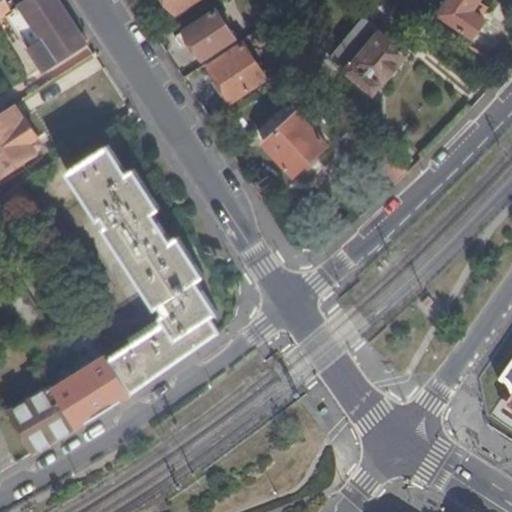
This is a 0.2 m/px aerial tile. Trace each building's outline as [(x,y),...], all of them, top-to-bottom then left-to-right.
[(0,0),(0,18),(7,14),(15,9),(8,0),(0,0)] [(87,42),(59,0),(28,0),(15,9),(7,14),(44,70),(87,42)] [(170,0),(178,11),(195,0),(170,0)] [(340,0),(352,8),(358,0),(340,0)] [(363,0),(392,19),(404,1),(402,0),(363,0)] [(477,0),(449,0),(441,12),(474,34),(485,18),(471,9),(477,0)] [(204,58),(236,38),(217,9),(185,30),(204,58)] [(410,54),(366,17),(331,59),(373,93),(382,83),(384,85),(410,54)] [(261,46),(279,35),(269,23),(253,34),(261,46)] [(234,100),(268,78),(245,43),(211,65),(234,100)] [(25,118),(16,104),(0,114),(0,176),(38,152),(32,142),(39,138),(26,117),(25,118)] [(328,144),(299,112),(264,144),(295,175),(328,144)] [(395,184),(409,170),(370,129),(356,142),(395,184)] [(167,370),(220,333),(210,318),(218,313),(198,282),(205,277),(179,237),(173,241),(154,213),(161,209),(136,169),(129,173),(111,145),(69,173),(167,324),(110,360),(132,394),(167,370)] [(0,229),(18,217),(4,195),(0,197),(0,229)] [(13,269),(0,277),(0,297),(9,313),(27,344),(51,330),(28,290),(26,291),(13,269)] [(0,317),(9,313),(0,297),(0,317)] [(77,428),(132,394),(110,360),(107,356),(84,370),(80,365),(75,368),(78,374),(54,389),(77,428)] [(37,452),(77,428),(54,389),(46,376),(42,378),(48,389),(11,411),(37,452)]
